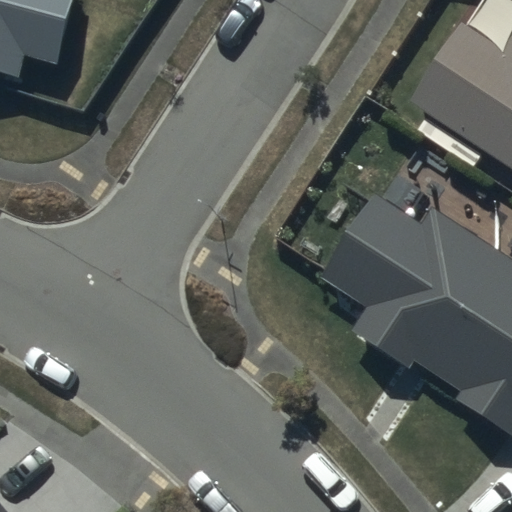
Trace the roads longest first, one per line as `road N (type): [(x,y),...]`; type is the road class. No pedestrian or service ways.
road 1 (residential): [(291,0),(82,320)]
road 2 (residential): [(82,320),(194,414),(290,511)]
